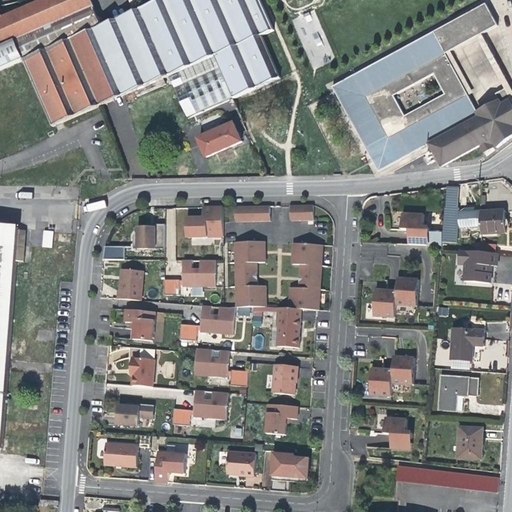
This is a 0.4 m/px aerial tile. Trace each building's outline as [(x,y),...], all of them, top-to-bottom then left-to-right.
[(0,43),(15,37),(92,3),(91,0),(46,0),(40,3),(20,11),(2,18),(0,13),(0,43)] [(20,11),(40,3),(38,0),(29,0),(18,5),(20,11)] [(215,56),(261,37),(274,31),(260,0),(162,0),(142,9),(170,76),(215,56)] [(92,3),(15,37),(24,59),(71,39),(95,29),(102,26),(92,3)] [(433,32),(444,52),(450,49),(496,24),(485,4),(433,32)] [(135,90),(163,78),(170,76),(142,9),(102,26),(95,29),(123,96),(135,90)] [(113,100),(122,96),(123,96),(95,29),(71,39),(100,107),(114,101),(113,100)] [(464,88),(444,52),(433,32),(332,86),(363,143),(402,122),(387,94),(437,67),(451,95),(464,88)] [(15,37),(0,43),(0,69),(24,59),(15,37)] [(261,37),(215,56),(233,99),(255,90),(280,79),(261,37)] [(100,107),(71,39),(24,59),(53,127),(100,107)] [(450,49),(444,52),(464,88),(467,94),(472,91),(450,49)] [(215,56),(170,76),(188,118),(233,99),(215,56)] [(394,95),(433,74),(437,67),(387,94),(402,122),(405,115),(394,95)] [(451,95),(437,67),(433,74),(444,94),(405,115),(402,122),(451,95)] [(166,85),(163,78),(135,90),(138,97),(166,85)] [(479,118),(477,112),(467,94),(464,88),(451,95),(402,122),(363,143),(379,172),(430,144),(479,118)] [(479,118),(430,144),(442,166),(444,166),(480,146),(484,153),(493,149),(491,145),(492,144),(494,143),(496,148),(511,136),(511,100),(506,88),(496,94),(499,100),(477,112),(479,118)] [(125,105),(122,96),(113,100),(114,101),(117,109),(125,105)] [(234,124),(198,138),(206,158),(226,150),(242,143),(234,124)] [(445,208),(454,209),(458,209),(458,206),(460,207),(460,202),(458,202),(459,188),(447,187),(445,208)] [(289,222),(312,221),(312,206),(289,207),(289,222)] [(270,222),(270,207),(235,208),(235,222),(270,222)] [(210,208),(203,208),(203,218),(186,218),(187,238),(223,237),(222,208),(210,208)] [(452,235),(454,209),(445,208),(444,208),(442,231),(442,234),(452,235)] [(482,227),(481,212),(475,212),(475,209),(471,209),(466,209),(466,213),(460,213),(460,227),(482,227)] [(505,222),(505,211),(481,212),(482,227),(482,233),(506,232),(505,222)] [(441,243),(442,234),(442,231),(431,231),(431,232),(430,232),(430,230),(429,230),(429,229),(428,228),(427,228),(425,227),(424,227),(423,227),(423,215),(401,214),(401,223),(401,230),(408,230),(408,245),(441,246),(441,243)] [(147,228),(140,228),(140,250),(164,250),(165,225),(154,225),(154,228),(147,228)] [(0,449),(2,450),(19,229),(0,227),(0,449)] [(52,248),(53,231),(43,230),(42,247),(52,248)] [(236,244),(238,308),(253,308),(264,308),(264,300),(266,299),(266,287),(257,288),(256,264),(265,263),(264,251),(263,251),(262,243),(236,244)] [(497,253),(498,244),(482,243),(481,252),(497,253)] [(319,311),(322,246),(295,245),(294,253),(293,253),(292,265),(301,266),(299,289),(291,289),(290,301),(292,301),(292,309),(301,310),(319,311)] [(124,261),(124,249),(105,248),(105,261),(124,261)] [(496,266),(497,253),(481,252),(458,251),(457,263),(465,264),(464,282),(489,283),(490,274),(489,274),(490,269),(490,266),(496,266)] [(214,288),(214,261),(197,261),(197,269),(194,269),(190,269),(190,261),(181,261),(181,288),(214,288)] [(117,300),(141,302),(143,272),(121,271),(121,282),(120,292),(117,291),(117,300)] [(397,278),(396,291),(395,304),(416,306),(418,280),(409,279),(397,278)] [(178,280),(164,280),(164,296),(178,296),(178,280)] [(394,318),(395,304),(396,291),(386,291),(375,290),(373,316),(394,318)] [(211,307),(202,307),(201,317),(200,334),(234,336),(236,309),(219,308),(219,316),(211,315),(211,307)] [(300,332),(301,310),(292,309),(290,309),(278,309),(277,328),(278,328),(277,347),(299,349),(300,332)] [(154,341),(156,313),(127,311),(126,323),(135,323),(135,329),(134,340),(154,341)] [(198,327),(181,326),(180,341),(197,342),(198,327)] [(485,332),(454,330),(452,360),(473,362),(473,352),(474,346),(484,347),(485,332)] [(228,364),(229,352),(213,351),(213,359),(205,358),(206,350),(196,350),(194,376),(227,378),(228,364)] [(393,369),(392,383),(413,384),(415,358),(405,357),(394,356),(393,369)] [(132,387),(152,388),(154,360),(131,359),(131,370),(133,370),(133,377),(132,387)] [(297,367),(275,366),(273,394),(294,396),(295,384),(296,384),(297,377),(297,367)] [(391,396),(392,383),(393,369),(383,369),(372,368),(370,395),(391,396)] [(247,387),(248,372),(231,371),(230,386),(247,387)] [(477,397),(478,381),(442,378),(439,409),(456,411),(456,401),(457,395),(477,397)] [(205,392),(195,391),(194,405),(194,418),(227,420),(229,394),(212,393),(212,401),(204,400),(205,392)] [(121,414),(121,417),(120,426),(139,427),(139,419),(153,420),(154,406),(126,404),(126,407),(121,407),(121,414)] [(298,407),(268,405),(267,435),(286,436),(286,424),(287,419),(290,420),(297,420),(298,407)] [(191,411),(174,410),(173,425),(190,426),(191,411)] [(406,432),(407,419),(385,418),(385,426),(384,434),(391,434),(390,448),(408,450),(408,439),(409,438),(411,438),(412,437),(412,436),(412,435),(412,434),(411,433),(410,432),(406,432)] [(483,430),(461,429),(459,458),(481,460),(482,445),(483,430)] [(139,447),(106,445),(105,466),(121,467),(137,469),(139,447)] [(185,474),(186,454),(157,453),(156,483),(168,483),(168,473),(176,474),(185,474)] [(243,477),(255,477),(257,455),(229,453),(227,475),(239,475),(239,476),(243,477)] [(274,454),(273,477),(290,479),(305,480),(306,459),(295,458),(295,455),(274,454)] [(500,477),(398,466),(396,481),(498,492),(500,477)]
